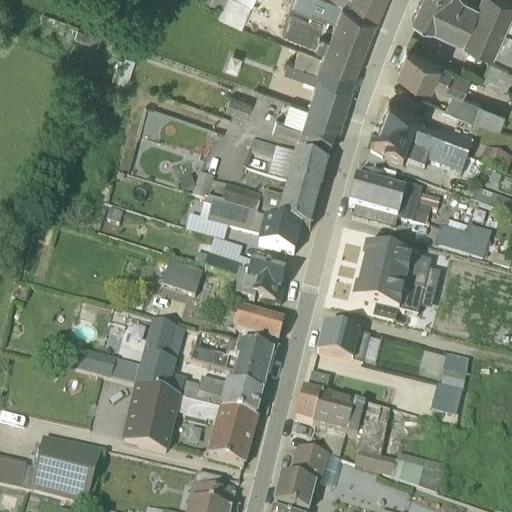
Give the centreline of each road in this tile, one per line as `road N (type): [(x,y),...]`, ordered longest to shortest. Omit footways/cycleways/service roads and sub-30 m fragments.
road 1 (residential): [(255,511),(322,240),(406,0)]
road 2 (track): [(511,363),(306,307)]
